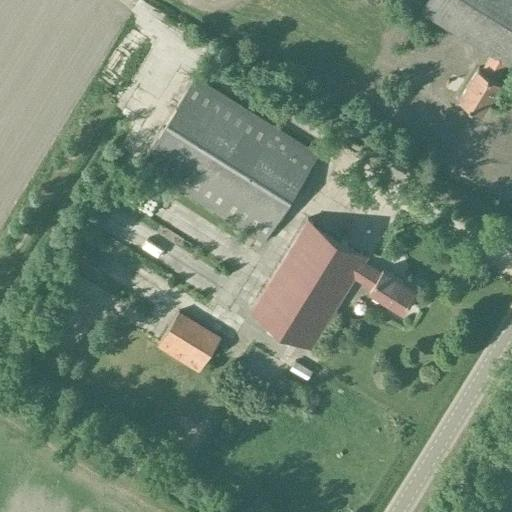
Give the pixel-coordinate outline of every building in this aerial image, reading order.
[(511,64),(511,0),(426,0),(421,9),(492,52),(480,71),(477,69),(458,100),(482,114),(500,84),(497,81),(508,62),(511,64)] [(262,241),(317,151),(195,75),(139,164),(262,241)] [(423,189),(427,183),(422,180),(418,187),(423,189)] [(403,311),(416,290),(382,269),(380,272),(364,262),(367,257),(306,219),(250,310),(311,347),(354,277),(371,288),(369,290),(403,311)] [(196,371),(219,335),(178,309),(155,344),(196,371)] [(77,310),(65,321),(78,335),(90,324),(77,310)] [(235,357),(254,367),(260,354),(242,344),(235,357)]
